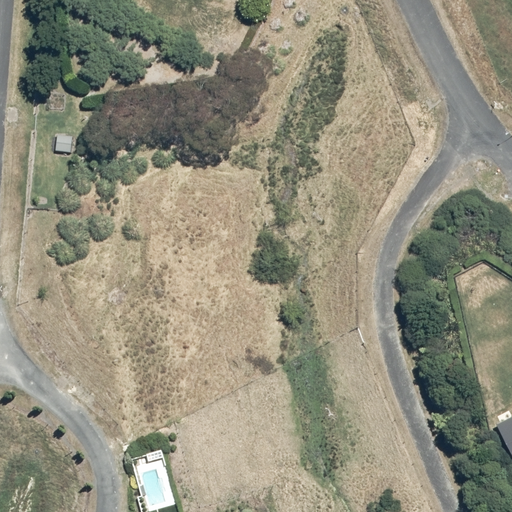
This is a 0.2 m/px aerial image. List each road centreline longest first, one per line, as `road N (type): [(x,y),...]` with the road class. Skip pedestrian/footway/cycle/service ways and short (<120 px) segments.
road 1 (residential): [(452,511),(391,360),(382,279),(406,211),(476,120)]
road 2 (residential): [(102,511),(95,451),(84,429),(0,360)]
road 3 (residential): [(410,0),(476,120)]
